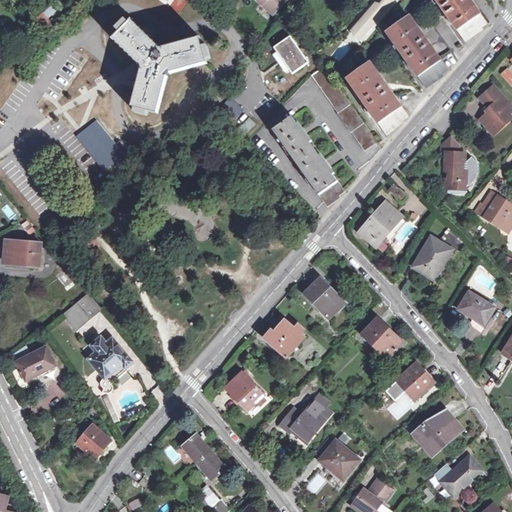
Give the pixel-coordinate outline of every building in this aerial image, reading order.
[(258,0),(273,14),(286,0),(258,0)] [(372,6),(367,12),(363,16),(350,32),(359,42),(372,26),(379,19),(395,0),(382,0),(379,4),(375,3),(372,6)] [(443,14),(445,12),(457,28),(456,29),(465,42),(484,29),(483,28),(489,24),(481,13),(479,13),(469,0),(436,0),(442,7),(439,9),(443,14)] [(140,68),(130,105),(157,112),(166,75),(163,75),(169,70),(169,73),(206,63),(199,36),(161,46),(162,49),(156,47),(157,45),(131,18),(112,37),(138,64),(141,62),(143,69),(140,68)] [(444,77),(442,74),(448,70),(441,59),(439,60),(409,18),(388,33),(418,75),(416,76),(425,88),(444,77)] [(284,77),(307,65),(292,36),(269,47),(284,77)] [(404,123),(403,121),(408,117),(402,106),(400,107),(370,64),(348,80),(378,121),(377,122),(386,135),(404,123)] [(350,133),(352,132),(365,152),(378,143),(325,68),(313,77),(339,113),(337,114),(350,133)] [(511,75),(507,69),(502,74),(511,84),(511,75)] [(485,102),(499,91),(494,85),(480,97),(485,102)] [(511,111),(511,106),(499,91),(485,102),(491,109),(481,119),(488,127),(491,124),(497,131),(511,117),(511,114),(511,113),(511,111)] [(339,195),(345,191),(293,117),(274,130),(327,206),(341,197),(339,195)] [(125,152),(96,119),(77,136),(106,169),(125,152)] [(256,125),(250,119),(238,131),(244,136),(256,125)] [(447,152),(460,153),(460,144),(451,135),(442,143),(441,152),(447,152)] [(449,188),(466,189),(466,187),(468,186),(470,184),(472,182),(474,180),(475,177),(476,174),(477,172),(477,170),(477,167),(477,164),(476,162),(471,156),(466,161),(465,170),(464,170),(465,160),(465,153),(460,153),(447,152),(445,170),(450,171),(449,188)] [(402,202),(408,195),(394,184),(389,192),(402,202)] [(511,206),(491,193),(478,212),(508,233),(511,225),(511,206)] [(386,203),(359,233),(375,247),(402,217),(386,203)] [(21,228),(28,236),(34,231),(28,223),(21,228)] [(412,269),(432,281),(451,250),(432,239),(412,269)] [(41,243),(12,241),(11,263),(39,266),(41,243)] [(345,303),(332,290),(321,278),(305,295),(329,319),(340,307),(345,303)] [(79,292),(76,293),(82,300),(63,315),(76,331),(102,310),(89,294),(80,283),(75,287),(79,292)] [(492,307),(468,292),(458,308),(472,318),(473,315),(483,322),(492,307)] [(275,333),(286,321),(281,317),(270,329),(273,331),(275,333)] [(377,319),(361,337),(387,361),(403,344),(377,319)] [(304,337),(300,333),(294,328),(286,321),(275,333),(273,331),(266,339),(286,357),(293,349),(296,346),(304,337)] [(298,323),(294,328),(300,333),(303,328),(298,323)] [(511,338),(501,355),(511,361),(511,360),(511,359),(511,338)] [(102,342),(100,344),(96,347),(99,350),(100,351),(92,358),(90,356),(88,358),(104,378),(101,380),(100,382),(100,383),(100,384),(100,385),(101,387),(102,388),(104,389),(105,388),(107,387),(128,370),(135,364),(114,339),(113,340),(105,346),(102,342)] [(31,355),(27,345),(15,354),(26,378),(54,365),(46,348),(31,355)] [(420,368),(417,364),(398,381),(414,400),(433,383),(420,368)] [(227,389),(249,412),(266,396),(246,377),(250,373),(248,370),(227,389)] [(108,395),(103,397),(115,424),(120,422),(108,395)] [(292,429),(308,442),(332,413),(325,407),(324,409),(315,402),(303,416),(300,420),(291,413),(281,426),(289,433),(292,429)] [(294,410),(291,413),(300,420),(303,416),(294,410)] [(428,429),(425,425),(422,427),(415,434),(432,455),(461,430),(446,413),(433,424),(428,429)] [(411,430),(415,434),(422,427),(419,423),(411,430)] [(111,441),(93,424),(77,442),(96,458),(111,441)] [(292,429),(289,433),(305,446),(308,442),(292,429)] [(182,446),(212,481),(226,469),(196,434),(182,446)] [(343,481),(358,460),(354,456),(336,442),(320,461),(336,474),(337,472),(343,477),(341,479),(343,481)] [(167,452),(173,463),(180,459),(174,448),(167,452)] [(359,449),(354,456),(358,460),(364,453),(359,449)] [(483,474),(470,460),(441,486),(454,500),(483,474)] [(316,473),(307,487),(317,493),(326,480),(316,473)] [(373,488),(390,500),(394,493),(378,482),(373,488)] [(390,500),(373,488),(369,495),(364,492),(353,508),(358,511),(375,511),(376,511),(377,511),(378,511),(383,505),(385,506),(390,500)] [(0,496),(0,511),(14,511),(15,510),(7,508),(10,500),(0,496)]
